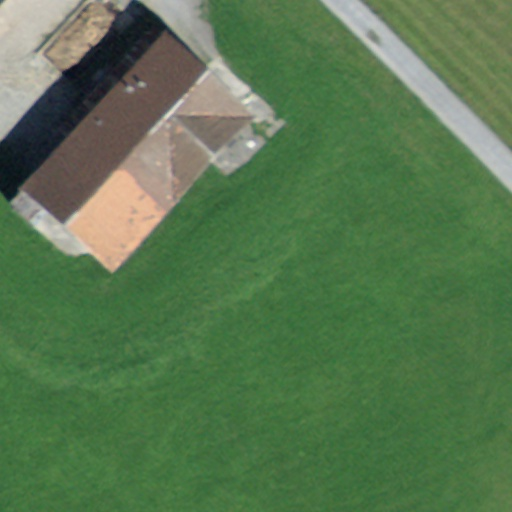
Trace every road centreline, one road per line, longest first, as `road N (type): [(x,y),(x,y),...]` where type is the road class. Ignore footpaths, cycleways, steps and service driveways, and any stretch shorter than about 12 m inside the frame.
road 1 (track): [(426,101),(266,111),(228,91),(201,60),(177,12),(179,0)]
road 2 (residential): [(323,0),(511,186)]
